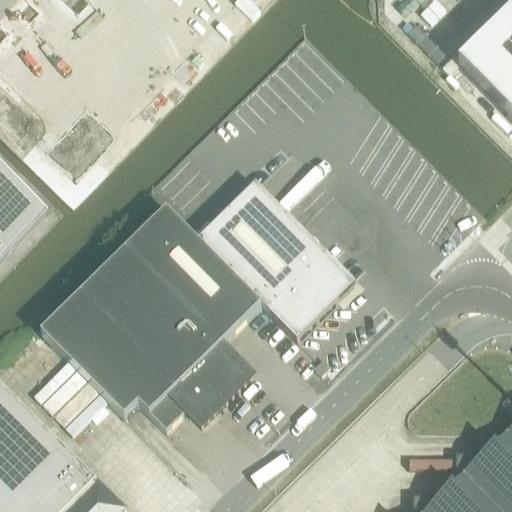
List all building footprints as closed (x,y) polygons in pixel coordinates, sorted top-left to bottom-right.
[(511,18),(459,72),(511,124),(511,18)] [(0,270),(47,221),(0,176),(0,270)] [(257,191),(199,249),(262,312),(298,348),(339,308),(335,304),(351,287),(257,191)] [(168,217),(42,341),(125,425),(139,411),(167,439),(187,420),(202,434),(204,432),(203,431),(207,427),(208,428),(210,426),(209,425),(213,421),(214,422),(216,420),(215,419),(225,409),(226,410),(228,408),(227,407),(231,403),(232,404),(234,402),(234,401),(238,397),(238,398),(241,396),(240,395),(244,391),(245,392),(247,390),(246,389),(250,385),(251,386),(253,384),(222,352),(262,312),(199,249),(168,217)] [(319,371),(315,375),(321,381),(322,382),(331,373),(324,366),(319,371)] [(0,392),(0,511),(119,511),(100,492),(98,494),(95,492),(97,490),(7,400),(0,392)] [(511,511),(511,436),(504,445),(478,442),(477,463),(456,463),(455,484),(435,484),(434,505),(414,505),(414,511),(511,511)]
